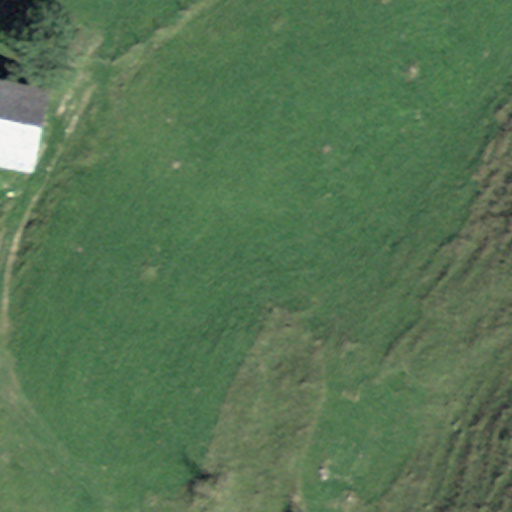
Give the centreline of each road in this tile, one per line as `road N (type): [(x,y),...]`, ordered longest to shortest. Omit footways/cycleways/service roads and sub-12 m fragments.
road 1 (track): [(0,333),(20,398),(98,511)]
road 2 (track): [(81,86),(11,228),(0,268)]
